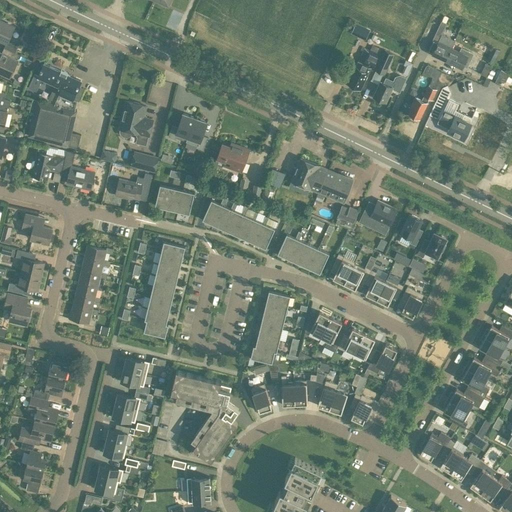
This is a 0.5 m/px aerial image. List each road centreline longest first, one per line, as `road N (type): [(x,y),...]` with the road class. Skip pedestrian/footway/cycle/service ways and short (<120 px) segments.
road 1 (primary): [(54,0),(511,220)]
road 2 (residential): [(509,257),(397,459)]
road 3 (residential): [(367,443),(314,421),(261,428),(228,471),(233,511)]
road 4 (residential): [(417,337),(303,281),(243,267)]
road 5 (residential): [(243,267),(216,260),(212,272),(199,344),(208,350),(224,342),(235,298)]
road 6 (residential): [(90,359),(55,343),(45,326),(75,207)]
road 7 (residential): [(60,495),(82,489),(113,359)]
road 8 (residential): [(509,257),(473,241),(461,246),(417,337)]
road 9 (residential): [(60,495),(90,359)]
